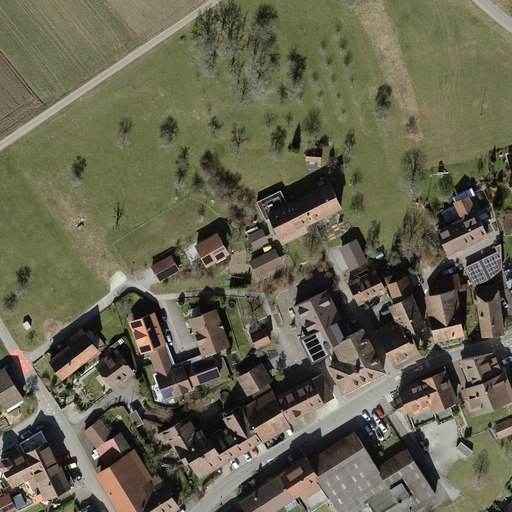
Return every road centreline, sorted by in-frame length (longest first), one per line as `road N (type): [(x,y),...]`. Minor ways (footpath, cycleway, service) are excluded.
road 1 (tertiary): [(199,511),(237,478),(397,379),(511,338)]
road 2 (unclassified): [(216,0),(0,146)]
